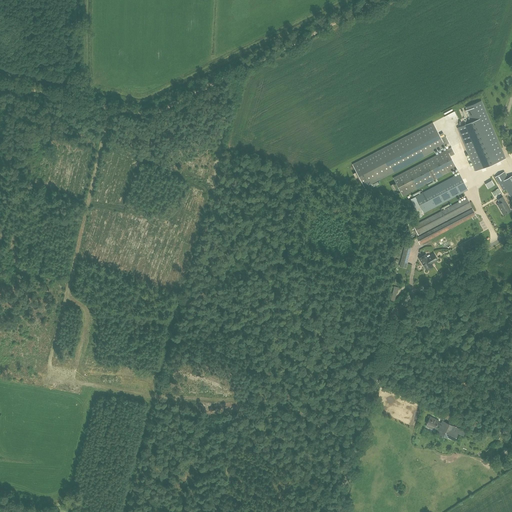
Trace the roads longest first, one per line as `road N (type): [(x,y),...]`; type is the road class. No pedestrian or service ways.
road 1 (unclassified): [(334,511),(386,312),(511,232)]
road 2 (track): [(219,511),(305,177)]
road 3 (track): [(68,97),(149,111),(385,0)]
